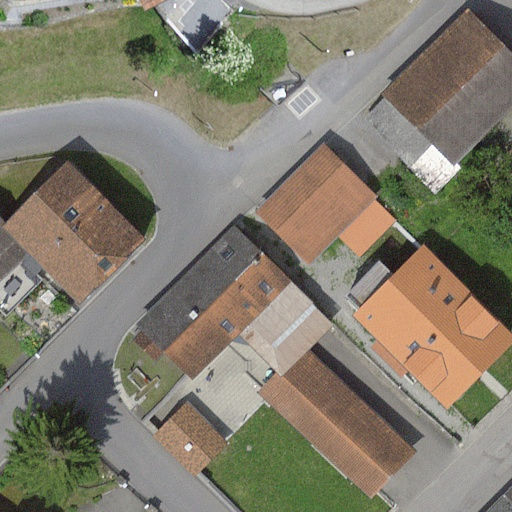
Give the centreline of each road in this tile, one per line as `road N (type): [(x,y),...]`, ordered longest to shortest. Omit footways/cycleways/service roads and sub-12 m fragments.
road 1 (residential): [(184,186),(216,188),(234,179),(452,0)]
road 2 (residential): [(52,377),(173,247),(185,216),(184,186)]
road 3 (residential): [(184,186),(170,151),(145,132),(96,123),(0,137)]
road 4 (residential): [(191,511),(52,377)]
